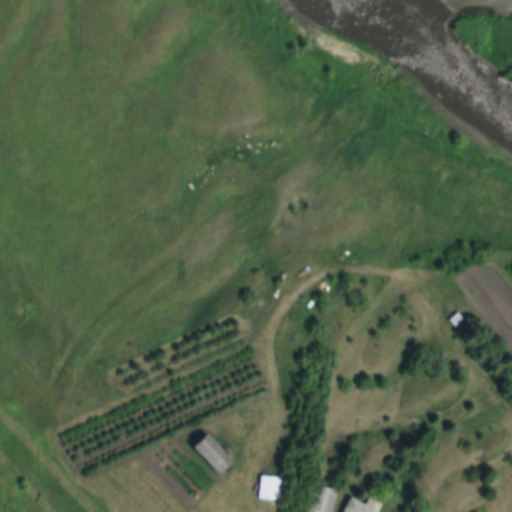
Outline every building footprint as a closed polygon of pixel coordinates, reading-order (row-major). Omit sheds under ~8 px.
[(446,322),(453,331),(464,323),(457,314),(446,322)] [(192,449),(207,435),(234,464),(220,477),(192,449)] [(261,478),(281,480),(278,501),(259,499),(261,478)] [(339,491),(332,511),(316,511),(310,510),(318,485),(339,491)] [(343,511),(352,497),(366,505),(370,499),(374,501),(375,500),(382,504),(377,511),(343,511)]
